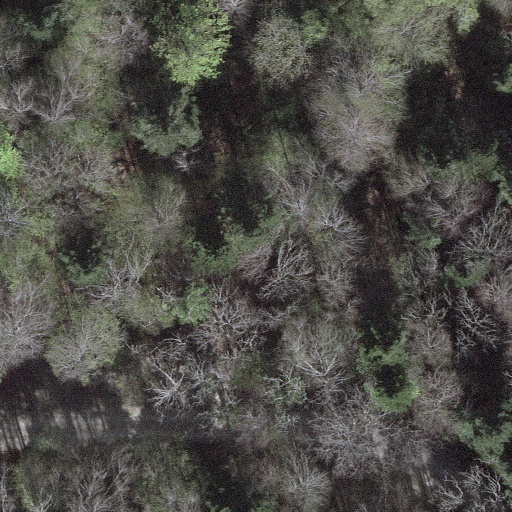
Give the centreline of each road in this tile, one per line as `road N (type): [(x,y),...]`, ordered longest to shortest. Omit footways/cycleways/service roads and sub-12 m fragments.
road 1 (track): [(0,416),(192,405),(319,420),(398,447),(493,511)]
road 2 (trunk): [(0,271),(88,0)]
